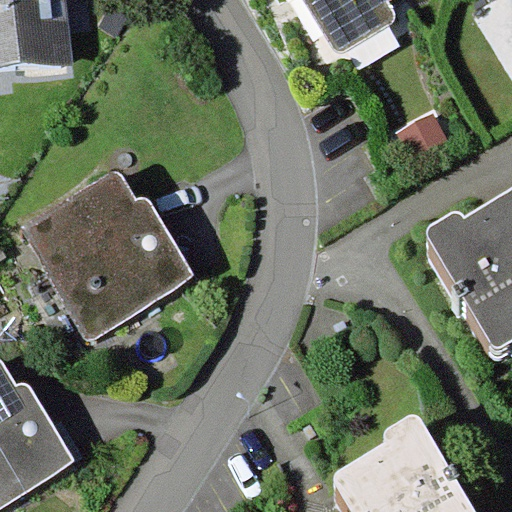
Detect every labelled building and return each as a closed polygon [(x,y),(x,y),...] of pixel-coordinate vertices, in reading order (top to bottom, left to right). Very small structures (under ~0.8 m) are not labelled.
[(59,0),(0,0),(0,91),(67,86),(59,0)] [(434,21),(422,0),(289,0),(332,76),(434,21)] [(511,0),(500,0),(511,18),(511,0)] [(187,292),(126,187),(20,248),(82,353),(187,292)] [(511,221),(420,273),(484,383),(511,366),(511,221)] [(0,511),(14,511),(71,477),(2,367),(0,368),(0,511)] [(455,511),(414,434),(304,491),(314,511),(455,511)]
